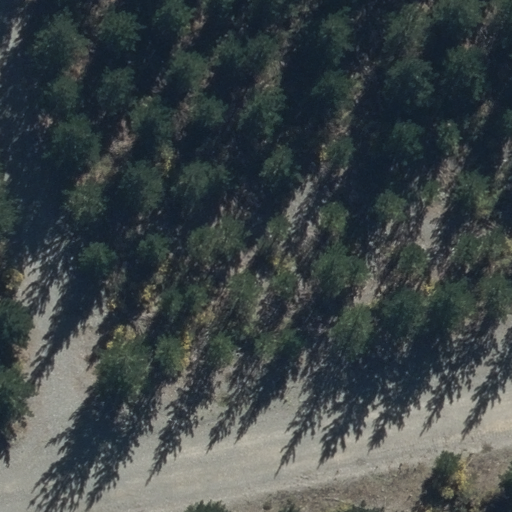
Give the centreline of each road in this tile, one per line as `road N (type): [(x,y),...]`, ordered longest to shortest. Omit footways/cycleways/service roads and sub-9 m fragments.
road 1 (unclassified): [(0,498),(511,399)]
road 2 (track): [(72,485),(0,92)]
